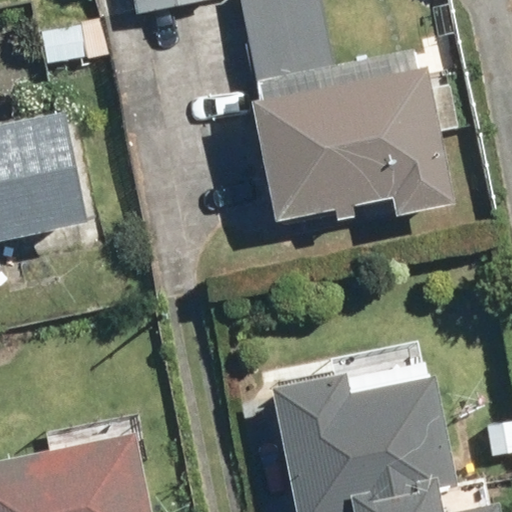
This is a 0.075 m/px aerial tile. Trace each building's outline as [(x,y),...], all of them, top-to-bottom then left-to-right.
[(128,0),(131,12),(195,0),(128,0)] [(252,102),(275,220),(391,198),(394,214),(455,202),(428,65),(417,67),(413,47),(326,64),(313,0),(238,0),(258,101),(252,102)] [(96,22),(36,34),(44,70),(104,58),(96,22)] [(0,127),(0,238),(91,221),(71,114),(0,127)] [(509,511),(507,497),(488,501),(482,474),(458,478),(436,371),(349,388),(346,372),(274,386),(298,511),(509,511)] [(0,511),(150,511),(133,430),(0,457),(0,511)]
